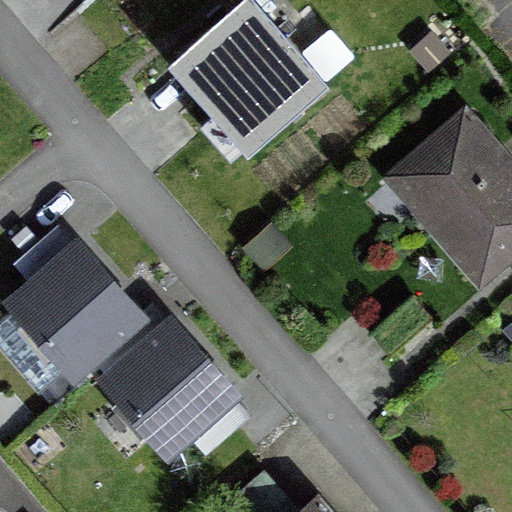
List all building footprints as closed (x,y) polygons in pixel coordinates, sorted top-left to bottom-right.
[(244,0),(181,54),(254,138),(320,80),(250,0),(244,0)] [(479,275),(511,246),(511,167),(464,113),(402,167),(442,213),(432,221),(479,275)] [(89,355),(98,366),(146,325),(78,245),(13,300),(72,369),(89,355)] [(370,333),(388,355),(432,317),(413,296),(370,333)] [(231,390),(172,322),(155,336),(146,325),(98,366),(166,446),(231,390)] [(263,469),(215,511),(326,511),(315,498),(300,511),(263,469)]
